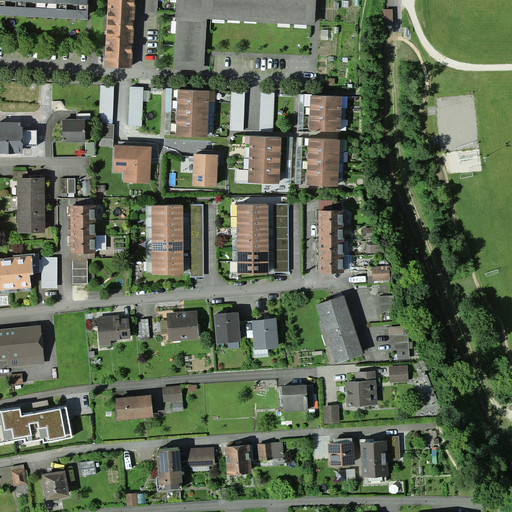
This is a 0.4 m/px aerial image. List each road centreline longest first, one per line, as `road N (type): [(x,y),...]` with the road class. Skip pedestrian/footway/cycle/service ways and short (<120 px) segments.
road 1 (residential): [(0,463),(84,448),(431,423)]
road 2 (residential): [(347,280),(0,310)]
road 3 (residential): [(0,404),(344,370)]
road 4 (residential): [(150,511),(462,503)]
road 5 (residential): [(0,64),(310,81)]
road 6 (track): [(511,65),(440,56),(404,0)]
